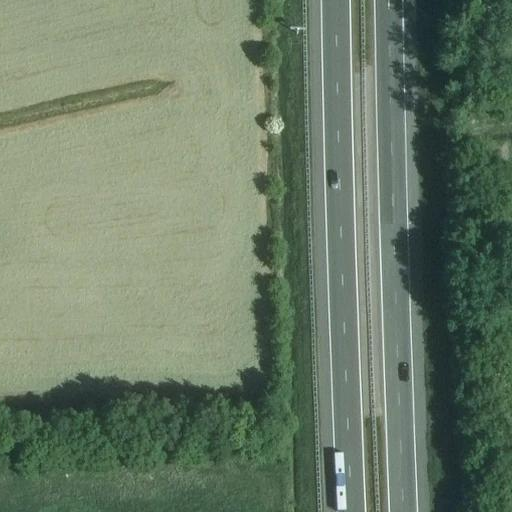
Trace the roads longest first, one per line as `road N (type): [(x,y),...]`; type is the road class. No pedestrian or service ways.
road 1 (motorway): [(337,0),(354,511)]
road 2 (motorway): [(403,511),(390,0)]
